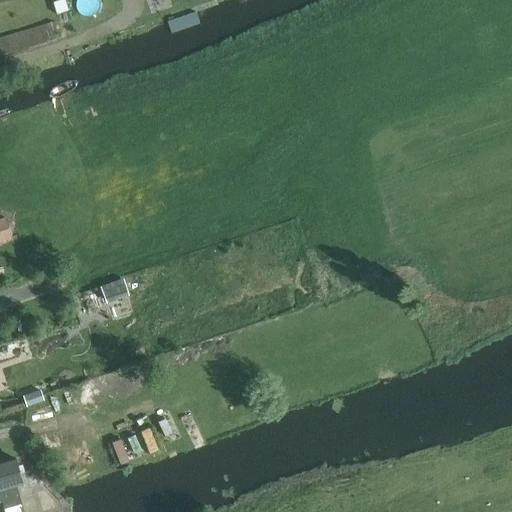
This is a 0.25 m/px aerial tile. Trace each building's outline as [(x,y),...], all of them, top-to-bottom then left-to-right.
[(0,55),(59,38),(54,20),(0,35),(0,55)] [(0,240),(11,237),(5,218),(0,219),(0,240)] [(128,279),(107,281),(109,313),(130,312),(128,279)] [(0,346),(0,359),(42,345),(39,335),(17,342),(17,341),(0,346)] [(0,511),(3,511),(2,509),(27,502),(14,458),(0,461),(0,511)]
